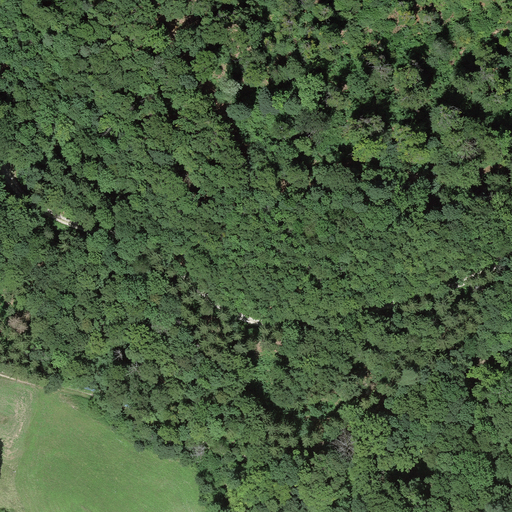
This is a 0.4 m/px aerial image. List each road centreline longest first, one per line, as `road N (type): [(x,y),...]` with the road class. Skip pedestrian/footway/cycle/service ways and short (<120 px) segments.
road 1 (track): [(0,374),(86,397),(250,461),(349,434),(467,365),(511,356)]
road 2 (track): [(511,160),(429,181),(289,192),(262,175),(241,147),(224,107),(151,0)]
road 3 (track): [(511,257),(441,290),(300,324),(249,321),(222,308)]
road 4 (track): [(224,107),(260,86),(336,66),(499,0)]
road 5 (track): [(0,163),(42,207),(77,225),(140,239),(222,308)]
road 6 (track): [(140,239),(92,92)]
